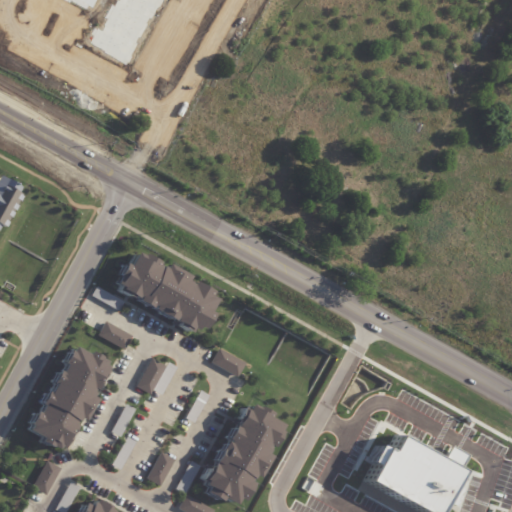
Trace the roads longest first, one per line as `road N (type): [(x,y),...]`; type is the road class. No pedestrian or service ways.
road 1 (secondary): [(511,396),(0,115)]
road 2 (tertiary): [(0,426),(133,190)]
